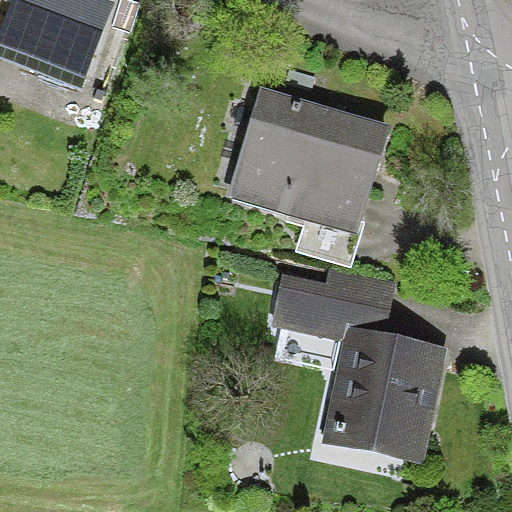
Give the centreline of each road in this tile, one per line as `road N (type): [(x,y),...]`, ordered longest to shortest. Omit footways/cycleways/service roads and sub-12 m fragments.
road 1 (residential): [(511,291),(478,86)]
road 2 (residential): [(292,0),(470,52)]
